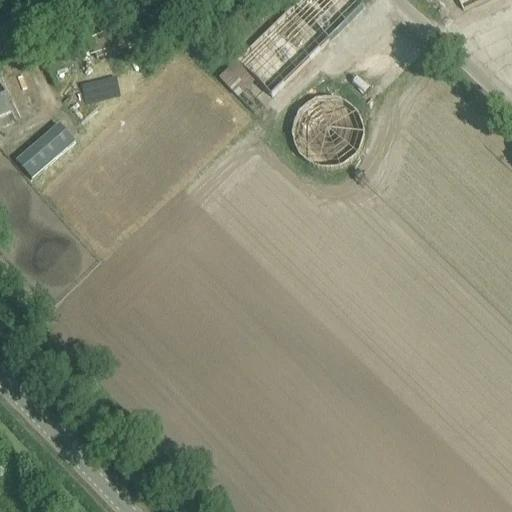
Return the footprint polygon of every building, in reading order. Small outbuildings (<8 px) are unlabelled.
[(302,0),(238,64),(272,99),(364,8),(356,0),(302,0)] [(457,0),(464,12),(488,0),(457,0)] [(39,55),(48,73),(81,56),(87,67),(118,52),(103,23),(39,55)] [(0,115),(9,111),(6,105),(0,91),(0,115)] [(364,127),(363,123),(361,120),(359,116),(357,113),(354,111),(351,108),(348,106),(344,104),(341,103),(337,101),(333,101),(329,101),(325,101),(322,101),(318,102),(314,104),(311,106),(308,108),(305,110),(302,113),(300,116),(298,120),(296,123),(295,127),(294,131),(294,134),(293,138),(294,142),(295,146),(296,150),(298,153),(300,156),(302,160),(305,162),(308,165),(311,167),(314,169),(318,170),(321,171),(325,172),(329,172),(333,172),(337,171),(341,170),(344,169),(348,167),(351,165),(354,162),(356,160),(359,157),(361,153),(362,150),(364,146),(365,142),(365,138),(365,135),(365,131),(364,127)]
